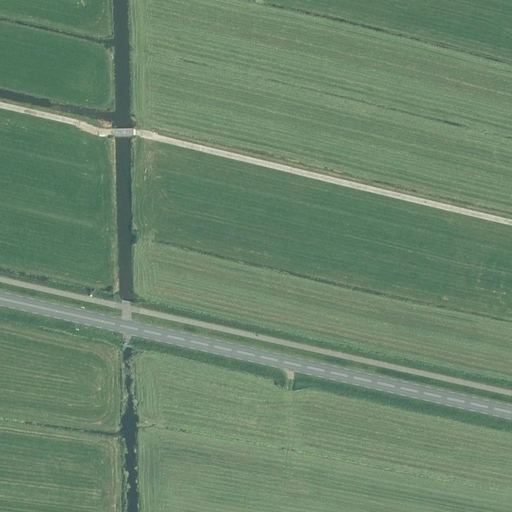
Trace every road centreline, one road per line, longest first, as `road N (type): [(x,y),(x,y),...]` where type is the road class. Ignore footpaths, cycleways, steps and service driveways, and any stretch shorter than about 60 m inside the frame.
road 1 (secondary): [(511,412),(0,297)]
road 2 (track): [(511,219),(136,132)]
road 3 (track): [(265,511),(287,475),(288,362)]
road 4 (track): [(137,0),(143,154)]
road 5 (track): [(0,105),(136,132)]
